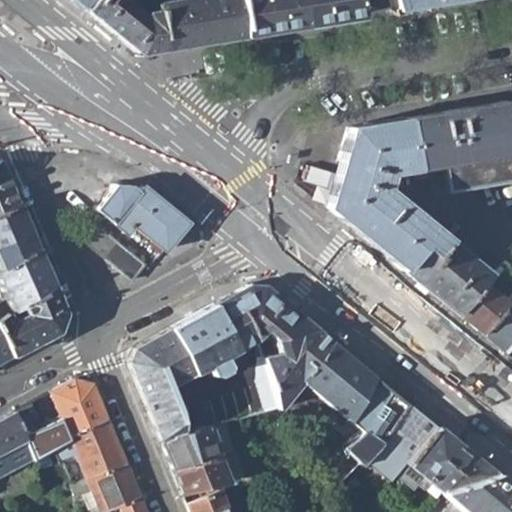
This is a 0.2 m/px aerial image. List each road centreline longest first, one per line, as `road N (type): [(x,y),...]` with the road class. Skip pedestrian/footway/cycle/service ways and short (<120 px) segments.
road 1 (secondary): [(511,403),(253,190)]
road 2 (secondary): [(256,242),(511,446)]
road 3 (residential): [(8,120),(98,332)]
road 4 (residential): [(306,77),(511,44)]
road 5 (residential): [(98,332),(164,511)]
road 6 (residential): [(256,242),(98,332)]
road 7 (secondary): [(126,134),(256,242)]
road 8 (residential): [(306,77),(204,98),(147,100)]
road 9 (secondary): [(147,100),(22,0)]
road 10 (residential): [(253,190),(248,134),(272,98),(306,77)]
road 11 (secondary): [(253,190),(147,100)]
